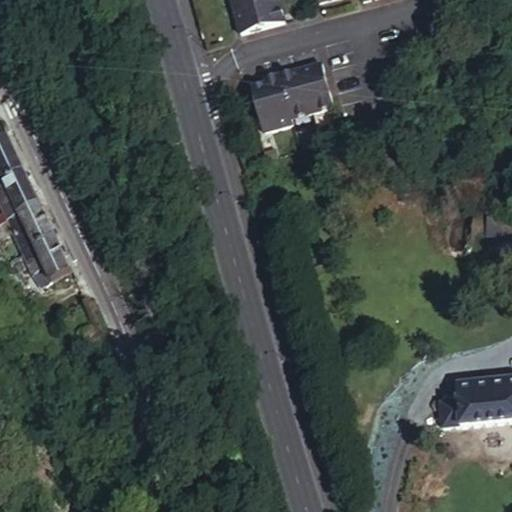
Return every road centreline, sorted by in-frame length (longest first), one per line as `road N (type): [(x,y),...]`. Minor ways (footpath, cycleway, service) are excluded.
road 1 (tertiary): [(166,511),(107,294),(0,79)]
road 2 (tertiary): [(306,511),(192,112)]
road 3 (residential): [(192,112),(220,67),(417,10),(425,0)]
